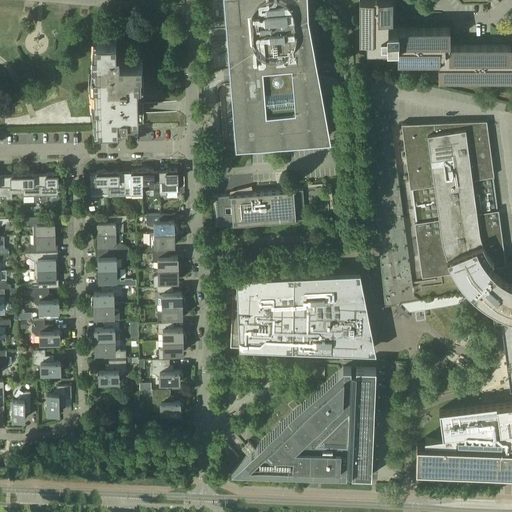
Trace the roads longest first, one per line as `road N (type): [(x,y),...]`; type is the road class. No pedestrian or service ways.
road 1 (residential): [(74,150),(81,419),(34,436),(0,434)]
road 2 (residential): [(204,498),(209,307),(193,147)]
road 3 (tertiary): [(474,511),(204,498)]
road 4 (tertiary): [(204,498),(0,489)]
road 5 (residential): [(193,147),(190,12)]
road 6 (tertiary): [(0,506),(126,511)]
